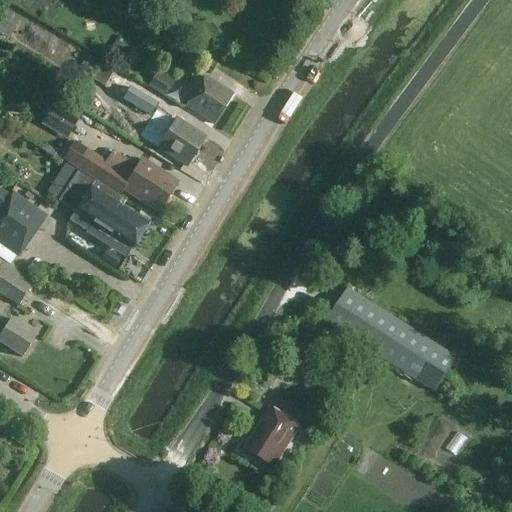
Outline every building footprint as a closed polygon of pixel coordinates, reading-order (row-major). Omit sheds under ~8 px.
[(4,11),(0,18),(0,32),(11,38),(21,20),(4,11)] [(105,88),(115,72),(102,64),(92,80),(105,88)] [(158,73),(149,89),(162,97),(166,99),(175,83),(158,73)] [(115,77),(107,91),(117,97),(125,83),(115,77)] [(162,97),(149,89),(135,81),(123,102),(151,118),(159,106),(158,105),(162,97)] [(214,129),(232,99),(203,81),(185,111),(214,129)] [(74,130),(82,116),(57,101),(48,115),(74,130)] [(187,171),(206,142),(177,124),(158,152),(187,171)] [(46,143),(42,149),(55,158),(59,152),(46,143)] [(107,164),(74,143),(63,160),(155,219),(177,184),(141,161),(136,169),(114,154),(107,164)] [(76,173),(64,165),(46,194),(58,201),(57,202),(74,213),(69,221),(86,232),(92,224),(132,250),(148,224),(123,208),(126,204),(77,172),(76,173)] [(0,189),(0,245),(18,258),(47,218),(11,193),(10,194),(1,188),(0,189)] [(114,271),(119,262),(105,253),(100,262),(114,271)] [(0,295),(18,307),(36,279),(0,256),(0,295)] [(437,394),(459,359),(348,289),(326,324),(437,394)] [(105,331),(106,322),(126,323),(127,297),(108,296),(108,318),(90,317),(90,330),(105,331)] [(83,321),(91,312),(74,297),(66,306),(83,321)] [(9,321),(0,315),(0,334),(1,335),(0,336),(0,351),(6,356),(8,352),(21,360),(36,336),(10,320),(9,321)] [(274,469),(301,426),(272,408),(245,451),(274,469)]
